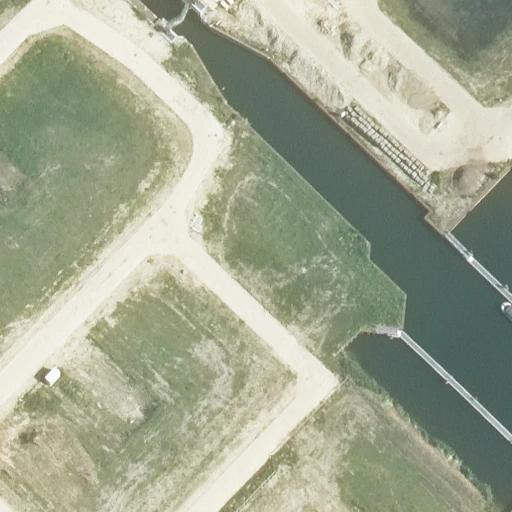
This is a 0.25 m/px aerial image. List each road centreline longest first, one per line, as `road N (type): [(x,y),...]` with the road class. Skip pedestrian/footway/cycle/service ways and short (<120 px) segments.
road 1 (residential): [(196,511),(320,380),(159,226)]
road 2 (residential): [(0,46),(33,10),(56,4),(142,66),(213,132),(213,147),(159,226)]
road 3 (residential): [(159,226),(0,396)]
road 4 (residential): [(509,134),(360,0)]
